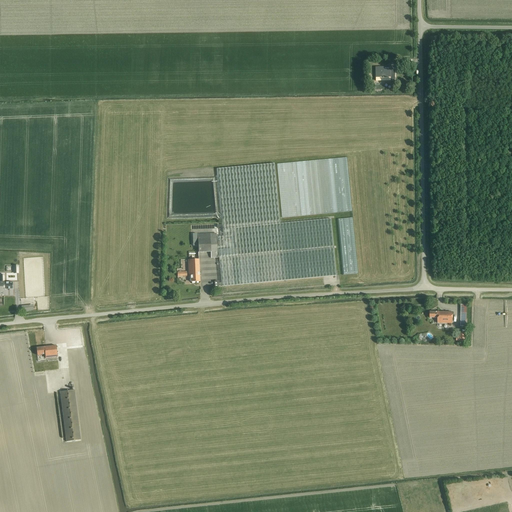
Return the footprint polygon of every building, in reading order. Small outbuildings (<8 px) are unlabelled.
[(379,69),(375,69),(376,78),(376,81),(383,81),(383,78),(390,78),(390,80),(395,80),(395,71),(390,71),(390,67),(379,68),(379,69)] [(331,219),(280,224),(274,164),(217,169),(223,237),(217,237),(221,286),(336,276),(331,219)] [(211,258),(217,258),(216,234),(197,234),(198,247),(187,248),(189,276),(191,276),(191,282),(199,282),(199,276),(199,260),(198,253),(210,252),(211,258)] [(1,282),(0,282),(0,294),(5,295),(4,289),(13,289),(13,283),(4,283),(4,282),(4,278),(1,278),(1,282)] [(437,323),(452,324),(453,313),(429,312),(429,318),(437,318),(437,323)] [(44,347),(36,348),(37,355),(45,354),(45,358),(57,357),(56,346),(44,347)] [(65,347),(66,363),(74,362),(73,346),(65,347)] [(60,392),(66,442),(80,440),(74,390),(60,392)]
